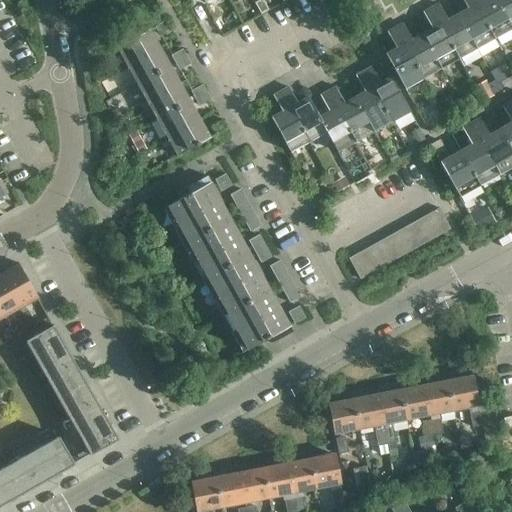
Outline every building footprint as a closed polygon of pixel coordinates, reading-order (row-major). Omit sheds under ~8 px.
[(262,0),(260,0),(254,3),(260,14),(268,10),(262,0)] [(494,39),(473,1),(472,0),(462,0),(467,10),(457,15),(476,49),(494,39)] [(495,0),(484,0),(483,1),(482,0),(472,0),(473,1),(494,39),(511,30),(495,0)] [(511,29),(511,0),(495,0),(511,30),(511,29)] [(476,49),(457,15),(447,21),(438,4),(430,9),(458,59),(476,49)] [(440,69),(458,59),(430,9),(422,13),(432,30),(422,35),(440,69)] [(158,34),(169,28),(165,20),(154,27),(158,34)] [(440,69),(422,35),(411,41),(402,24),(394,28),(423,79),(440,69)] [(405,89),(423,79),(394,28),(387,32),(396,49),(386,55),(405,89)] [(126,67),(158,49),(148,30),(116,48),(126,67)] [(136,84),(168,66),(158,49),(126,67),(136,84)] [(174,63),(186,57),(181,49),(170,56),(174,63)] [(186,57),(174,63),(178,70),(189,64),(186,57)] [(146,102),(178,84),(168,66),(136,84),(146,102)] [(409,112),(390,78),(380,84),(371,67),(363,72),(391,122),(409,112)] [(373,132),(391,122),(363,72),(355,76),(364,93),(354,99),(373,132)] [(156,120),(188,102),(178,84),(146,102),(156,120)] [(194,99),(205,92),(201,85),(190,91),(194,99)] [(338,152),(319,118),(308,98),(297,104),(288,87),(280,92),(308,142),(326,132),(337,152),(338,152)] [(373,132),(354,99),(344,104),(335,87),(327,92),(355,142),(373,132)] [(205,92),(194,99),(198,106),(209,99),(205,92)] [(290,152),(308,142),(280,92),(272,96),(278,105),(267,111),(290,152)] [(338,152),(355,142),(327,92),(320,96),(329,113),(319,118),(338,152)] [(165,138),(198,120),(188,102),(156,120),(165,138)] [(511,104),(511,102),(502,107),(511,123),(500,130),(511,150),(511,104)] [(511,168),(511,150),(500,130),(489,136),(480,119),(471,124),(499,175),(511,168)] [(176,156),(208,138),(198,120),(165,138),(176,156)] [(214,135),(225,128),(221,121),(210,127),(214,135)] [(479,187),(499,175),(471,124),(462,129),(471,146),(460,152),(479,187)] [(418,128),(411,132),(417,143),(424,139),(418,128)] [(479,187),(460,152),(449,158),(440,141),(430,146),(459,198),(479,187)] [(221,191),(231,186),(225,174),(214,180),(221,191)] [(170,224),(213,200),(205,185),(210,183),(206,176),(184,188),(188,195),(162,209),(170,224)] [(236,207),(246,201),(240,189),(230,195),(236,207)] [(221,215),(215,203),(213,200),(170,224),(178,238),(221,215)] [(244,221),(254,215),(246,201),(236,207),(244,221)] [(440,235),(450,229),(438,209),(429,214),(431,218),(440,235)] [(440,235),(431,218),(429,214),(419,219),(430,240),(440,235)] [(186,253),(229,229),(221,215),(178,238),(186,253)] [(254,215),(244,221),(250,232),(260,226),(254,215)] [(421,246),(430,240),(419,219),(409,225),(421,246)] [(410,251),(421,246),(409,225),(399,231),(410,251)] [(237,243),(235,239),(229,229),(186,253),(194,267),(237,243)] [(400,257),(410,251),(399,231),(389,236),(400,257)] [(254,252),(265,246),(258,235),(248,241),(254,252)] [(391,262),(400,257),(389,236),(379,242),(391,262)] [(380,268),(391,262),(379,242),(369,247),(380,268)] [(202,281),(245,257),(237,243),(194,267),(202,281)] [(265,246),(254,252),(260,263),(271,257),(265,246)] [(371,273),(380,268),(369,247),(359,253),(371,273)] [(359,279),(371,273),(359,253),(348,259),(359,279)] [(210,295),(253,272),(245,257),(202,281),(210,295)] [(275,278),(286,272),(279,261),(269,267),(275,278)] [(18,263),(0,273),(20,308),(37,298),(18,263)] [(218,310),(261,286),(253,272),(210,295),(218,310)] [(283,292),(294,286),(286,272),(275,278),(283,292)] [(0,310),(3,317),(20,308),(0,273),(0,310)] [(225,324),(269,300),(261,286),(218,310),(225,324)] [(294,286),(283,292),(289,303),(300,297),(294,286)] [(233,338),(276,314),(269,300),(225,324),(233,338)] [(294,324),(304,318),(298,307),(288,312),(294,324)] [(28,311),(19,316),(23,323),(32,318),(28,311)] [(276,314),(233,338),(242,353),(269,338),(272,344),(293,332),(290,326),(289,325),(284,328),(276,314)] [(32,318),(23,323),(27,330),(36,325),(32,318)] [(25,341),(47,379),(75,363),(53,325),(25,341)] [(47,379),(68,417),(96,401),(75,363),(47,379)] [(453,410),(477,405),(471,377),(447,381),(453,410)] [(429,415),(438,413),(453,410),(447,381),(424,386),(429,415)] [(430,417),(429,415),(424,386),(400,391),(406,421),(430,417)] [(377,395),(382,426),(406,421),(400,391),(377,395)] [(359,430),(382,426),(377,395),(353,400),(359,430)] [(335,435),(359,430),(353,400),(329,404),(335,435)] [(96,401),(68,417),(90,455),(118,439),(96,401)] [(478,411),(469,413),(472,428),(481,426),(478,411)] [(439,418),(430,420),(433,435),(442,434),(439,418)] [(433,435),(430,420),(421,422),(424,437),(432,436),(433,435)] [(392,428),(383,430),(386,445),(395,443),(392,428)] [(383,430),(374,432),(377,446),(378,446),(380,453),(388,452),(386,445),(383,430)] [(58,436),(20,458),(36,486),(74,464),(58,436)] [(424,437),(421,438),(425,455),(436,453),(432,436),(424,437)] [(338,455),(347,453),(344,438),(335,439),(338,455)] [(387,445),(389,456),(396,454),(394,443),(387,445)] [(316,490),(340,485),(334,455),(310,460),(316,490)] [(0,469),(0,506),(36,486),(20,458),(0,469)] [(292,495),(316,490),(310,460),(286,464),(292,495)] [(269,499),(292,495),(286,464),(263,469),(269,499)] [(369,483),(365,467),(353,470),(357,490),(369,483)] [(263,469),(239,473),(245,504),(269,499),(263,469)] [(216,478),(222,508),(245,504),(239,473),(216,478)] [(206,511),(207,511),(222,508),(216,478),(192,483),(196,511),(206,511)] [(341,489),(331,490),(334,506),(344,504),(341,489)] [(293,498),(295,511),(304,511),(301,496),(293,498)] [(286,511),(295,511),(293,498),(284,499),(286,511)] [(473,511),(466,501),(454,508),(456,511),(473,511)] [(410,511),(404,502),(392,509),(393,511),(410,511)]
